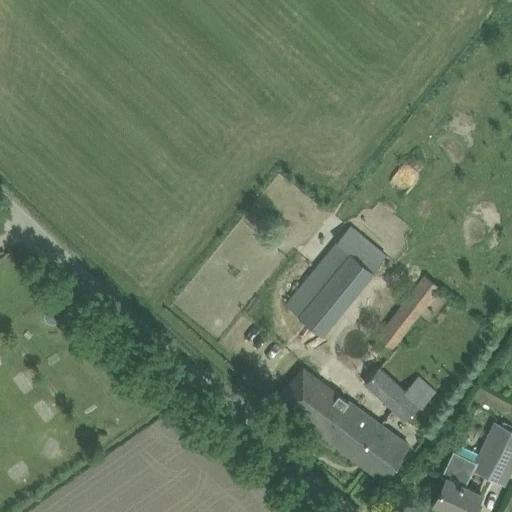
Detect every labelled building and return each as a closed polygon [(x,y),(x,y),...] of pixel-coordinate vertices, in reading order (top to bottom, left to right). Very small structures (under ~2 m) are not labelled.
[(350,226),(286,304),(322,334),(386,255),(350,226)] [(425,275),(379,335),(393,345),(440,285),(425,275)] [(290,383),(278,399),(385,480),(397,464),(402,457),(401,456),(408,447),(411,443),(350,398),(348,401),(338,394),(340,391),(304,364),(290,383)] [(407,394),(393,410),(406,421),(420,405),(407,394)] [(446,478),(444,484),(435,502),(449,508),(448,511),(450,511),(473,511),(482,494),(465,486),(474,469),(505,484),(511,469),(511,427),(496,420),(476,461),(454,451),(441,476),(446,478)] [(24,461),(7,469),(16,485),(32,477),(24,461)]
